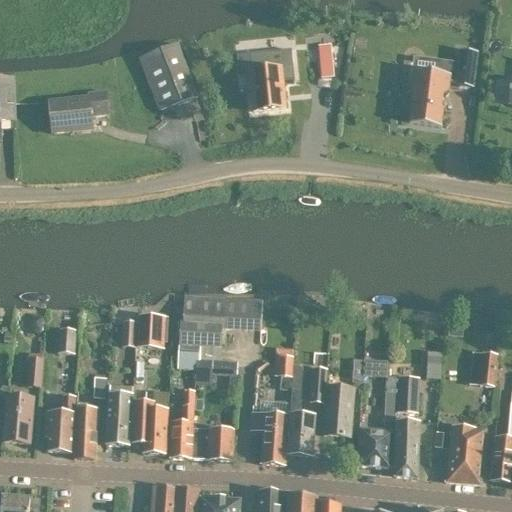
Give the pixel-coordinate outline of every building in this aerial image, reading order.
[(138,57),(158,109),(196,94),(176,42),(138,57)] [(329,43),(317,44),(320,76),(332,75),(329,43)] [(248,52),(235,54),(237,72),(248,71),(252,110),(285,106),(282,80),(293,79),(290,48),(248,52)] [(440,72),(409,68),(407,85),(412,90),(408,122),(440,126),(442,107),(440,105),(442,93),(447,89),(448,80),(455,81),(454,84),(472,86),(476,50),(459,48),(457,63),(441,61),(440,72)] [(0,129),(14,129),(12,77),(0,77),(0,129)] [(91,124),(90,115),(107,113),(105,89),(86,92),(86,95),(48,99),(51,132),(67,130),(67,126),(91,124)] [(178,344),(198,345),(220,346),(221,324),(258,326),(260,299),(228,297),(183,294),(181,318),(179,318),(178,344)] [(136,347),(161,348),(163,315),(137,314),(136,347)] [(261,320),(260,340),(270,340),(270,320),(261,320)] [(126,347),(135,347),(136,322),(128,321),(126,347)] [(57,353),(73,354),(75,330),(59,329),(57,353)] [(445,367),(446,340),(431,339),(430,366),(445,367)] [(198,345),(178,344),(177,355),(176,366),(194,368),(195,355),(198,355),(198,345)] [(219,360),(220,346),(198,345),(198,355),(195,355),(194,368),(194,385),(210,386),(211,374),(236,376),(237,361),(219,360)] [(370,366),(369,347),(358,347),(358,366),(370,366)] [(370,347),(370,363),(389,363),(389,347),(370,347)] [(479,385),(493,386),(496,354),(482,353),(479,385)] [(276,375),(291,376),(292,356),(277,355),(276,375)] [(27,390),(39,391),(41,363),(29,362),(27,390)] [(287,414),(285,454),(311,456),(314,415),(294,413),(295,406),(299,406),(302,364),(293,363),(291,389),(290,389),(289,413),(288,413),(288,414),(287,414)] [(309,402),(322,403),(325,369),(311,367),(309,402)] [(351,381),(361,382),(362,368),(352,367),(351,381)] [(395,412),(417,413),(419,378),(385,376),(384,400),(396,401),(395,412)] [(104,398),(105,377),(93,377),(92,397),(104,398)] [(322,435),(349,437),(353,387),(326,385),(322,435)] [(192,428),(194,391),(183,390),(182,405),(181,405),(180,422),(170,421),(168,458),(189,459),(191,428),(192,428)] [(509,402),(506,438),(493,436),(488,480),(511,482),(511,390),(506,390),(505,402),(509,402)] [(105,444),(128,446),(131,394),(109,393),(108,409),(107,408),(105,444)] [(130,433),(129,443),(142,444),(142,454),(165,455),(167,409),(167,395),(154,394),(154,402),(144,401),(132,401),(130,433)] [(46,451),(70,452),(74,397),(61,396),(60,412),(46,411),(44,437),(47,437),(46,451)] [(3,442),(29,444),(32,402),(6,400),(3,442)] [(356,465),(390,467),(394,412),(395,412),(396,401),(384,400),(382,428),(359,426),(356,465)] [(72,458),(94,460),(97,408),(87,408),(87,402),(76,402),(72,458)] [(260,463),(283,465),(284,454),(285,454),(287,414),(251,412),(249,430),(262,431),(260,463)] [(393,476),(416,478),(419,421),(395,420),(393,476)] [(445,481),(479,485),(485,428),(450,425),(445,481)] [(189,459),(231,461),(232,429),(207,428),(192,428),(191,428),(189,459)] [(197,511),(199,488),(151,485),(149,511),(197,511)] [(280,511),(281,492),(258,490),(256,511),(280,511)] [(314,511),(316,495),(287,493),(285,511),(314,511)] [(0,511),(27,511),(28,498),(1,496),(0,507),(0,511)] [(199,511),(238,511),(239,498),(201,496),(199,511)] [(339,511),(340,505),(317,503),(316,511),(339,511)]
